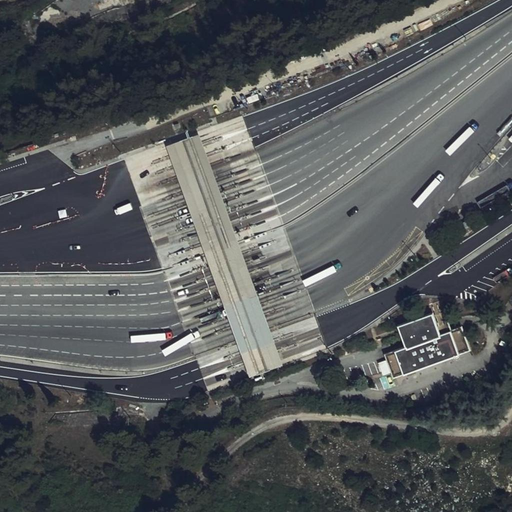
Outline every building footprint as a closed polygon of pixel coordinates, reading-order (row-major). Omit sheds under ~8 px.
[(200,131),(167,143),(172,158),(194,218),(223,299),(244,357),(251,376),(284,364),(277,345),(256,288),(227,206),(205,146),(200,131)] [(431,312),(439,334),(450,330),(446,320),(442,321),(438,309),(431,312)] [(403,372),(458,353),(450,330),(439,334),(431,312),(397,324),(405,346),(394,350),(403,372)] [(461,326),(450,330),(458,353),(469,350),(461,326)] [(384,354),(392,376),(403,372),(394,350),(384,354)]
